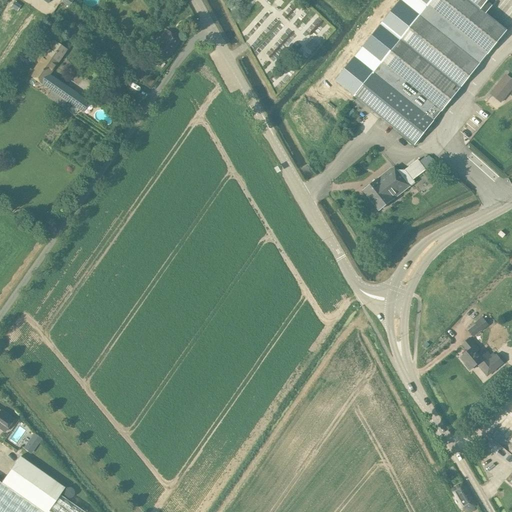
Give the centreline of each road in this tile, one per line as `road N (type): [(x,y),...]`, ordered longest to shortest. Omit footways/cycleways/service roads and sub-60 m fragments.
road 1 (residential): [(0,315),(206,22)]
road 2 (residential): [(390,302),(356,287),(206,22)]
road 3 (tertiary): [(491,511),(404,364)]
